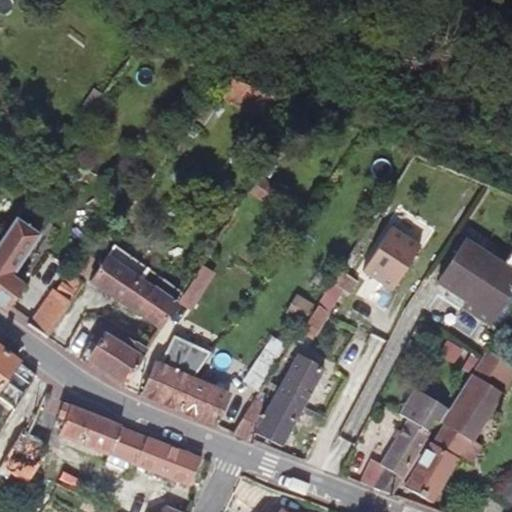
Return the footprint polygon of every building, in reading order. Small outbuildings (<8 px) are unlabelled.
[(277,97),(232,78),(222,100),(266,121),(277,97)] [(83,105),(91,110),(101,96),(93,90),(83,105)] [(40,160),(52,166),(76,132),(65,124),(40,160)] [(250,193),(262,202),(273,187),(261,178),(250,193)] [(0,240),(0,305),(7,311),(24,287),(11,277),(37,236),(14,219),(0,240)] [(392,289),(421,245),(393,226),(364,270),(392,289)] [(202,249),(209,254),(215,244),(207,240),(202,249)] [(493,320),(511,289),(511,272),(503,266),(465,240),(437,282),(493,320)] [(180,301),(183,295),(114,246),(90,282),(159,329),(161,330),(177,306),(180,301)] [(511,289),(493,320),(501,325),(511,308),(511,254),(503,266),(511,272),(511,289)] [(183,295),(180,301),(191,309),(213,275),(200,267),(183,295)] [(339,271),(331,283),(343,291),(349,295),(358,283),(339,271)] [(29,326),(45,338),(82,284),(67,274),(55,294),(51,291),(29,326)] [(343,291),(331,283),(315,307),(328,313),(343,291)] [(328,313),(315,307),(299,332),(310,339),(328,313)] [(140,358),(145,351),(108,328),(99,330),(82,356),(85,358),(82,362),(123,388),(123,387),(124,388),(130,377),(141,359),(140,358)] [(141,395),(178,411),(192,379),(206,359),(173,336),(159,365),(155,362),(141,395)] [(454,357),(459,348),(448,341),(442,350),(454,357)] [(511,355),(498,346),(494,351),(509,361),(511,357),(511,355)] [(399,485),(432,503),(458,459),(457,459),(469,438),(470,439),(511,376),(511,363),(509,361),(494,351),(488,347),(482,361),(448,409),(439,423),(445,425),(433,444),(426,440),(399,485)] [(463,350),(459,348),(454,357),(442,350),(439,355),(454,364),(463,350)] [(37,377),(0,349),(0,403),(8,410),(15,413),(37,377)] [(260,391),(232,434),(249,441),(253,433),(281,447),(323,369),(298,354),(262,416),(259,414),(258,417),(255,415),(268,397),(260,391)] [(469,374),(477,361),(470,357),(462,369),(469,374)] [(229,396),(192,379),(178,411),(215,427),(229,396)] [(426,440),(430,433),(427,431),(433,420),(438,424),(439,423),(448,409),(415,389),(399,414),(407,420),(380,464),(370,460),(359,483),(373,489),(392,496),(399,485),(426,440)] [(109,454),(119,428),(63,405),(58,418),(66,420),(60,435),(109,454)] [(145,438),(119,428),(109,454),(134,464),(145,438)] [(10,450),(37,466),(48,448),(47,446),(27,434),(21,431),(10,450)] [(200,460),(145,438),(134,464),(188,485),(200,460)] [(469,438),(457,459),(458,459),(468,468),(480,447),(470,439),(469,438)] [(37,466),(10,450),(0,466),(0,474),(7,478),(10,472),(27,483),(33,473),(37,466)] [(134,464),(109,454),(106,461),(133,473),(134,464)] [(511,511),(511,481),(492,497),(511,511)]
